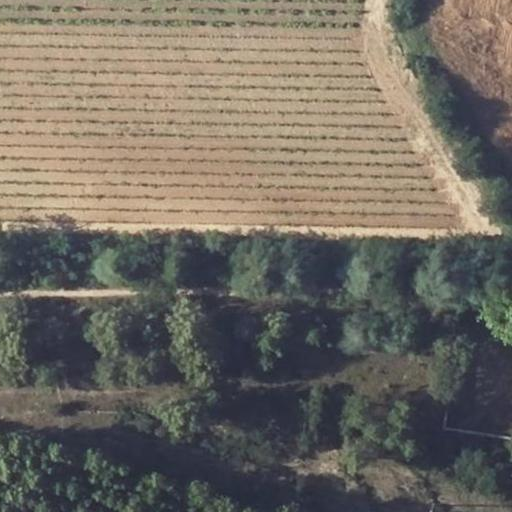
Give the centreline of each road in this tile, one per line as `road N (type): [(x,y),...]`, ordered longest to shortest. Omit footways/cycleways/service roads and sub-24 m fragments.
road 1 (track): [(0,295),(511,278)]
road 2 (track): [(508,278),(388,43),(377,0)]
